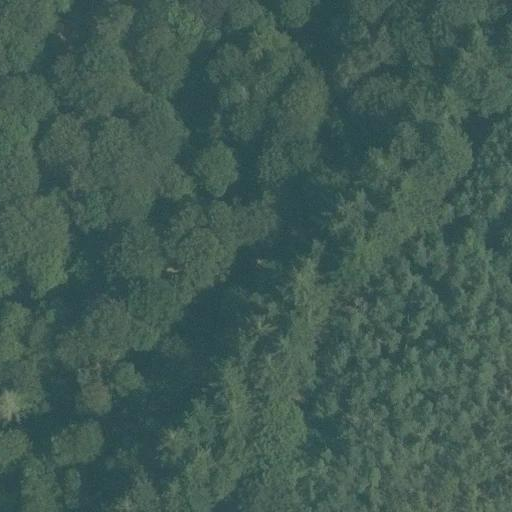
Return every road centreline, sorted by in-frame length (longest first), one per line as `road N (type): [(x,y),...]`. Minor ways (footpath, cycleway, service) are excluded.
road 1 (track): [(511,56),(167,511)]
road 2 (track): [(398,206),(511,285)]
